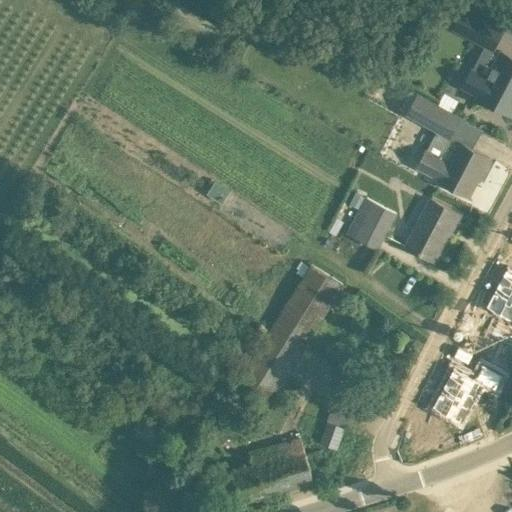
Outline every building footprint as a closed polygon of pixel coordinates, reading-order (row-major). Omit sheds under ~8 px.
[(193,38),(212,48),(224,27),(169,0),(128,0),(195,33),(193,38)] [(504,29),(465,8),(455,27),(493,48),(504,29)] [(511,51),(504,48),(490,74),(474,65),(464,83),(480,91),(479,93),(511,110),(511,51)] [(418,91),(405,114),(450,139),(463,116),(418,91)] [(426,151),(417,167),(440,179),(439,181),(468,196),(478,177),(475,175),(479,168),(484,170),(491,156),(461,140),(449,163),(426,151)] [(231,189),(216,179),(207,192),(223,203),(231,189)] [(52,194),(61,200),(65,191),(56,186),(52,194)] [(356,192),(350,203),(359,208),(365,196),(356,192)] [(378,249),(396,212),(365,196),(359,208),(346,233),(378,249)] [(405,244),(434,259),(448,233),(451,226),(454,227),(461,213),(430,197),(405,244)] [(342,283),(310,263),(241,377),(273,397),(342,283)] [(511,267),(508,265),(486,305),(511,319),(511,267)] [(454,365),(432,406),(461,421),(482,382),(496,389),(504,374),(483,362),(475,376),(454,365)] [(346,426),(328,420),(320,442),(338,448),(346,426)] [(219,443),(230,437),(222,423),(211,429),(219,443)] [(314,479),(301,436),(249,452),(253,465),(232,471),(242,501),(314,479)]
